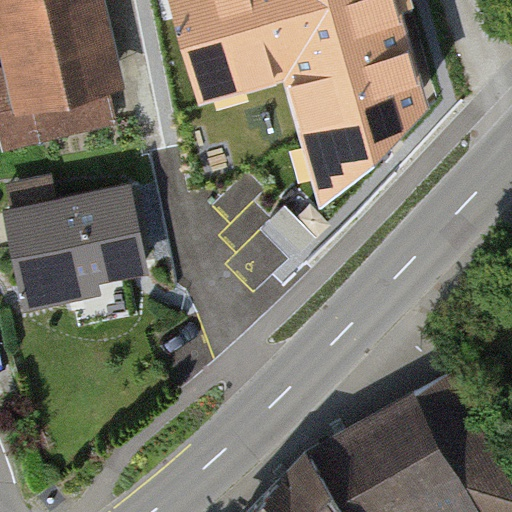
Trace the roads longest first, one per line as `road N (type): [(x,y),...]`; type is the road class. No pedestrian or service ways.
road 1 (primary): [(150,511),(270,408),(511,164)]
road 2 (residential): [(476,0),(511,125)]
